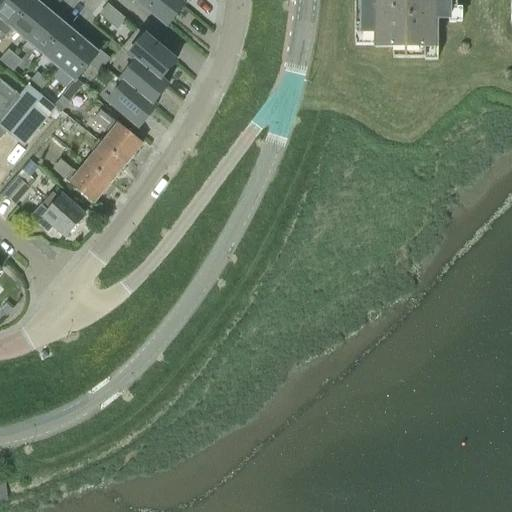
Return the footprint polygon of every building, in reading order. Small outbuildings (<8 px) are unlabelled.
[(0,0),(0,10),(8,0),(0,0)] [(8,0),(0,10),(0,42),(11,29),(34,2),(32,0),(8,0)] [(136,0),(136,1),(167,27),(184,7),(174,0),(136,0)] [(354,0),(354,42),(374,43),(374,49),(392,49),(392,59),(424,60),(424,61),(437,61),(437,49),(435,48),(436,20),(450,20),(450,24),(455,24),(456,24),(456,23),(461,23),(461,9),(456,9),(456,0),(354,0)] [(11,29),(27,42),(50,15),(34,2),(11,29)] [(107,6),(100,15),(117,29),(124,20),(107,6)] [(27,42),(43,55),(66,28),(50,15),(27,42)] [(43,55),(58,68),(81,41),(66,28),(43,55)] [(160,81),(175,63),(137,31),(120,50),(135,63),(136,62),(159,82),(160,81)] [(89,65),(94,58),(97,55),(81,41),(58,68),(74,82),(89,65)] [(0,59),(0,62),(6,67),(15,56),(8,50),(0,59)] [(99,52),(97,55),(94,58),(103,66),(109,60),(99,52)] [(22,62),(15,56),(6,67),(13,73),(22,62)] [(89,65),(98,72),(103,66),(94,58),(89,65)] [(152,106),(167,87),(160,81),(159,82),(136,62),(135,63),(120,81),(123,84),(124,83),(151,106),(152,106)] [(30,81),(41,90),(47,82),(37,73),(30,81)] [(53,107),(29,86),(20,98),(0,81),(0,135),(1,135),(5,130),(25,147),(55,110),(56,109),(53,107)] [(124,83),(123,84),(108,103),(139,128),(156,109),(152,106),(151,106),(124,83)] [(55,110),(60,114),(69,103),(62,97),(53,107),(56,109),(55,110)] [(114,122),(114,123),(102,113),(95,120),(111,134),(103,144),(102,145),(126,164),(142,145),(114,122)] [(102,145),(103,144),(99,141),(92,150),(95,153),(86,164),(110,184),(126,164),(102,145)] [(55,169),(54,170),(70,183),(95,203),(110,184),(86,164),(78,175),(61,161),(55,169)] [(19,179),(4,196),(15,206),(30,189),(19,179)] [(53,192),(41,206),(31,218),(48,233),(54,225),(66,236),(84,216),(62,196),(60,198),(53,192)]
